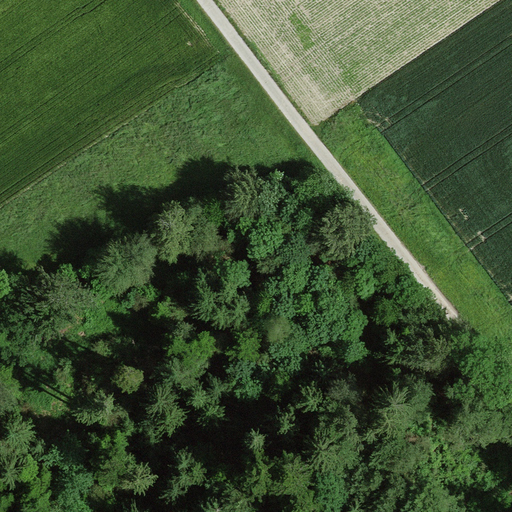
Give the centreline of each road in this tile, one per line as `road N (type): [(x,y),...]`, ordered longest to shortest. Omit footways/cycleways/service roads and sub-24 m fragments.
road 1 (track): [(203,0),(311,148),(511,389)]
road 2 (track): [(461,333),(396,411),(385,511)]
